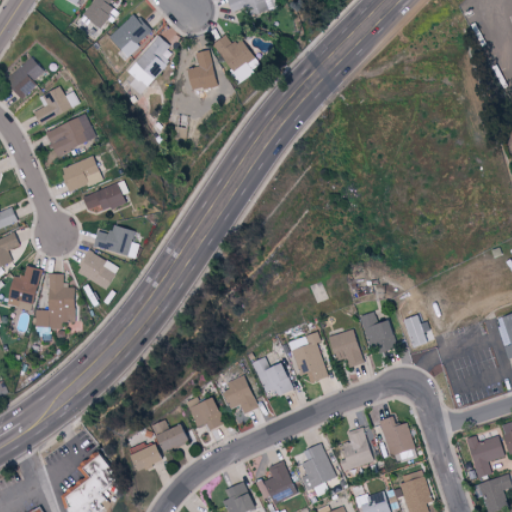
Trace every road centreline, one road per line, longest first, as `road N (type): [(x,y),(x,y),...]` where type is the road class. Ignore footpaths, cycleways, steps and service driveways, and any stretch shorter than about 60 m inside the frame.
road 1 (secondary): [(26,430),(130,338),(272,128),(395,0)]
road 2 (residential): [(160,511),(218,456),(391,384),(425,394),(437,431)]
road 3 (residential): [(56,232),(0,115)]
